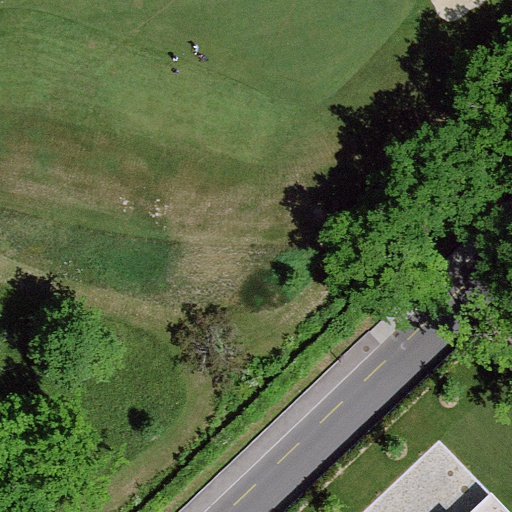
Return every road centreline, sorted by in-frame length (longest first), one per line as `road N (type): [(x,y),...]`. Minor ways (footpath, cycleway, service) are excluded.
road 1 (residential): [(234,511),(511,250)]
road 2 (track): [(511,335),(319,511)]
